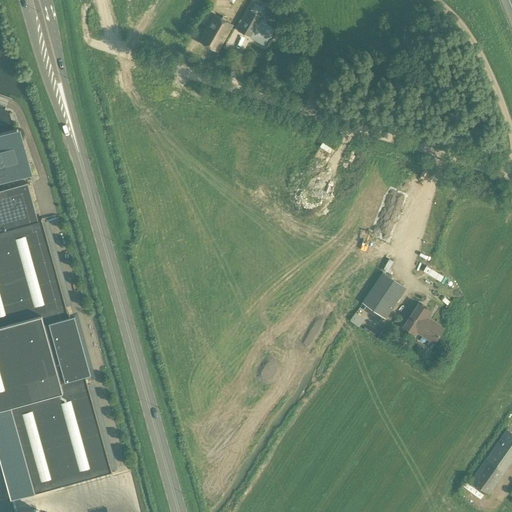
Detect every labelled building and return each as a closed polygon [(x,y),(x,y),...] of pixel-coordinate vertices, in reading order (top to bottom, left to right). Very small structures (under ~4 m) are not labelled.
[(266,21),(261,18),(262,16),(249,9),(237,30),(264,45),(273,28),(265,22),(266,21)] [(199,41),(216,52),(232,25),(225,21),(226,19),(222,16),(221,18),(214,15),(199,41)] [(0,179),(29,172),(17,129),(0,134),(0,179)] [(4,189),(0,189),(0,444),(15,498),(111,471),(112,473),(113,473),(42,220),(38,221),(28,182),(4,189)] [(387,318),(407,286),(383,270),(363,302),(387,318)] [(435,344),(446,326),(429,316),(433,309),(419,301),(404,325),(435,344)] [(511,430),(506,427),(471,481),(491,494),(511,461),(511,430)]
